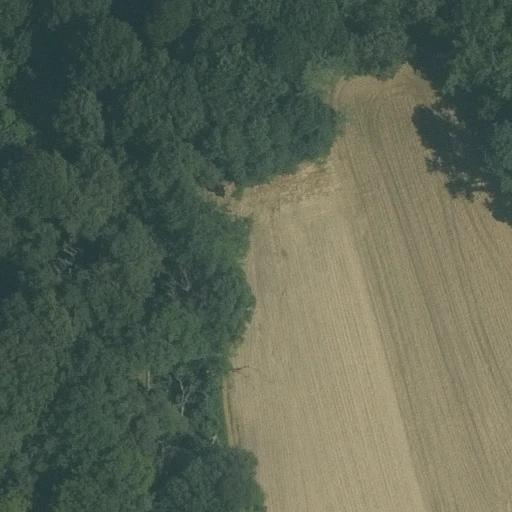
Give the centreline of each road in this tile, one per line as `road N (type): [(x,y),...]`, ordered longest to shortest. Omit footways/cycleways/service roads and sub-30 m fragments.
road 1 (track): [(244,511),(199,189),(176,184),(145,245),(0,390)]
road 2 (track): [(179,0),(187,95),(176,184)]
